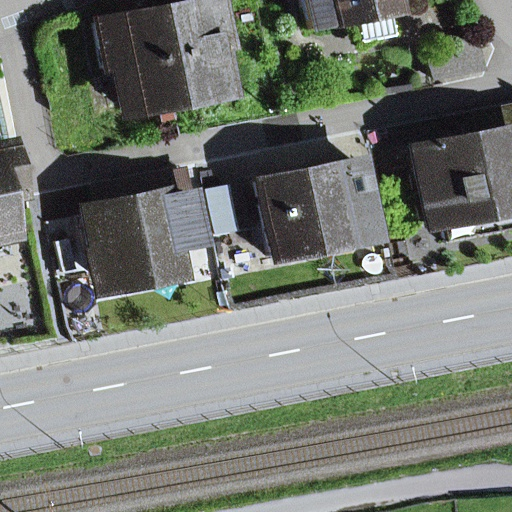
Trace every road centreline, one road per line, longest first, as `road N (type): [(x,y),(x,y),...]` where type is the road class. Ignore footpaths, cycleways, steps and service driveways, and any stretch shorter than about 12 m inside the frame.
road 1 (residential): [(511,80),(41,179),(4,9)]
road 2 (primary): [(511,307),(0,408)]
